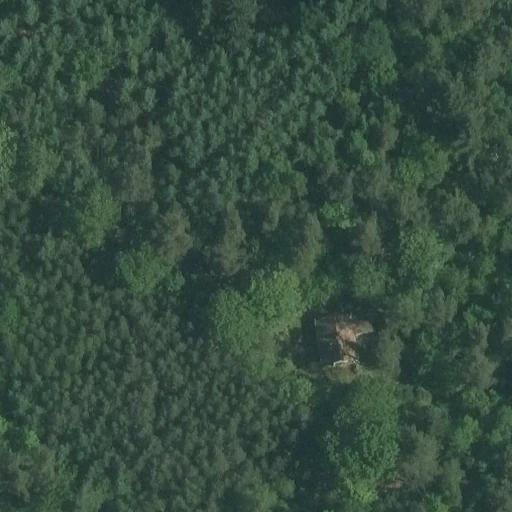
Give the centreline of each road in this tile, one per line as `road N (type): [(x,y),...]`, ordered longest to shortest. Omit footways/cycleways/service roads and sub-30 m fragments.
road 1 (track): [(511,262),(343,0)]
road 2 (track): [(101,511),(0,411)]
